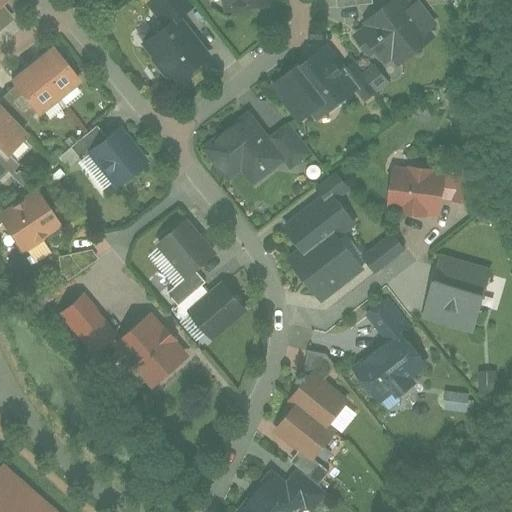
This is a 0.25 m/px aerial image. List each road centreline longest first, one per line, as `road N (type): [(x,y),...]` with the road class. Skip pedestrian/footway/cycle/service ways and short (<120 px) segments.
road 1 (residential): [(205,511),(263,392),(277,311)]
road 2 (residential): [(148,511),(28,416),(0,373)]
road 3 (residential): [(303,0),(295,39),(169,138)]
road 4 (residential): [(205,183),(122,240),(111,277),(126,299)]
road 5 (residential): [(169,138),(62,18)]
road 6 (residential): [(277,311),(257,248),(205,183)]
road 7 (residential): [(277,311),(321,315),(386,265),(406,265)]
